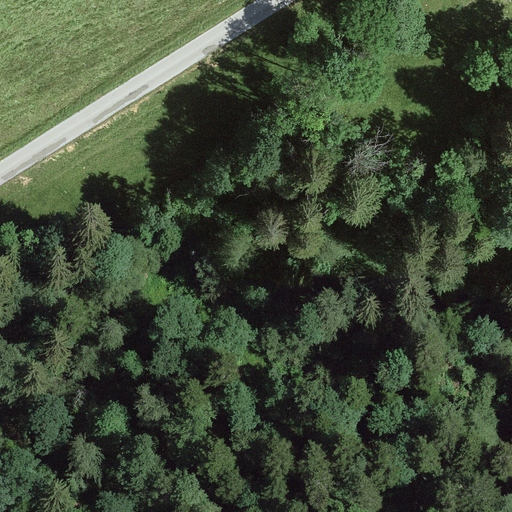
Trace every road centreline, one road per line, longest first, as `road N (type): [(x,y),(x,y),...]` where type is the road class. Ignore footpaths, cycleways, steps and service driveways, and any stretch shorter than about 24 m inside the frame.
road 1 (unclassified): [(274,0),(0,173)]
road 2 (track): [(0,458),(65,475),(127,511)]
